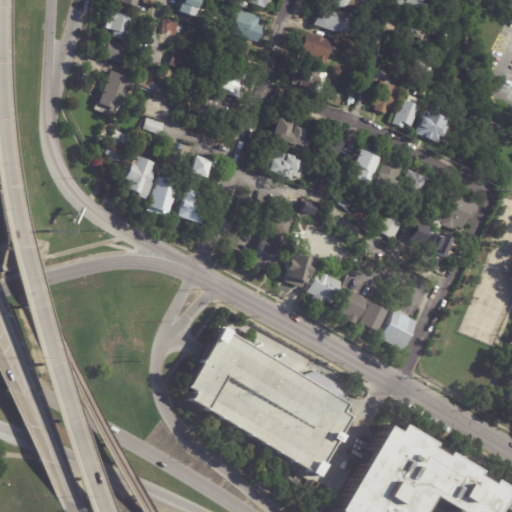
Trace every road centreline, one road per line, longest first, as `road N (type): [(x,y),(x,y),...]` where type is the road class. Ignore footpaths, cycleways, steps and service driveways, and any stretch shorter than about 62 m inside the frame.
road 1 (motorway): [(101,511),(30,323),(3,205)]
road 2 (secondary): [(196,273),(156,354),(158,392),(184,440),(276,511)]
road 3 (residential): [(196,273),(290,0)]
road 4 (secondary): [(0,371),(137,442),(247,511)]
road 5 (secondary): [(196,273),(78,198),(52,149),(49,88)]
road 6 (residential): [(488,195),(356,121),(259,90)]
road 7 (motorway): [(0,431),(202,511)]
road 8 (secondary): [(383,379),(196,273)]
road 9 (residential): [(396,386),(488,195)]
road 10 (residential): [(488,195),(461,130),(449,41),(453,0)]
road 11 (secondary): [(196,273),(108,263),(0,290)]
road 12 (motorway): [(71,504),(0,330)]
road 13 (primary): [(71,504),(0,373)]
